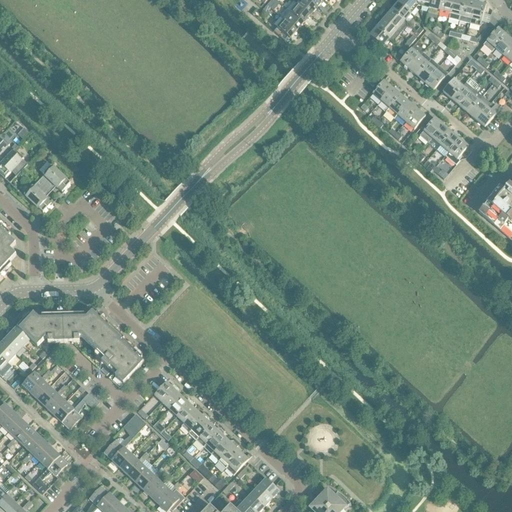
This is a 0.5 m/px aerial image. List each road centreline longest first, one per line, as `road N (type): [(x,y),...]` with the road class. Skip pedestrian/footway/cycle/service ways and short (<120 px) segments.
road 1 (tertiary): [(92,288),(340,30)]
road 2 (residential): [(285,511),(295,501),(295,482),(92,288)]
road 3 (residential): [(482,146),(340,30)]
